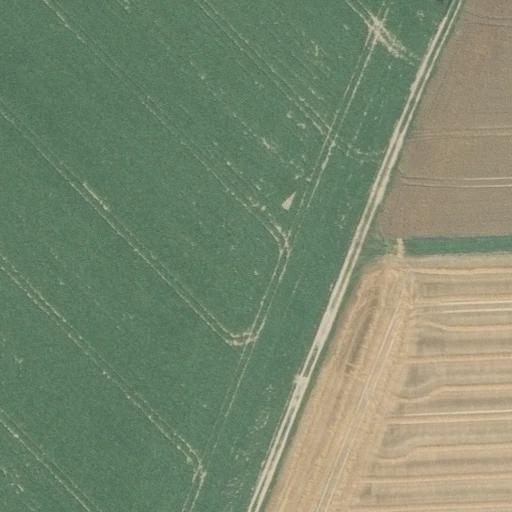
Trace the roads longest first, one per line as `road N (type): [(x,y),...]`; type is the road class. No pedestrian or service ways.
road 1 (track): [(251,511),(346,246)]
road 2 (track): [(346,246),(455,0)]
road 3 (track): [(346,246),(511,240)]
